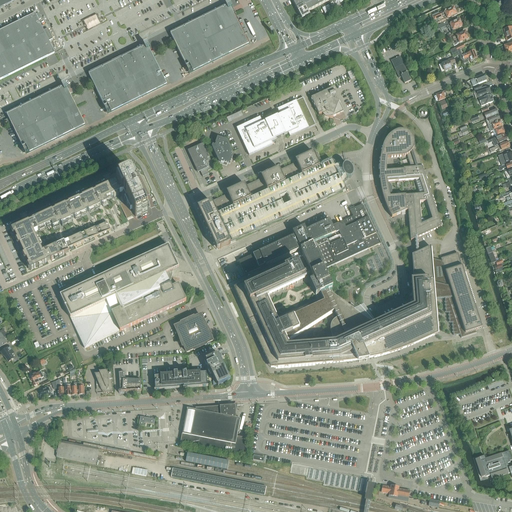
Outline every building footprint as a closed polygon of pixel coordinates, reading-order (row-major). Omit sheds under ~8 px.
[(329,0),(292,0),(302,19),(310,15),(308,11),(330,0),(329,0)] [(172,38),(167,40),(174,42),(176,46),(187,67),(190,73),(190,74),(203,67),(221,58),(222,58),(223,57),(249,45),(249,44),(234,15),(233,13),(231,9),(230,7),(229,5),(229,6),(227,7),(224,8),(222,9),(219,10),(217,12),(214,13),(212,14),(210,15),(207,16),(205,17),(202,19),(200,20),(197,21),(195,22),(193,23),(190,25),(188,26),(181,29),(177,31),(175,32),(172,34),(171,34),(171,36),(172,38)] [(329,5),(322,8),(325,13),(331,10),(329,5)] [(440,14),(440,13),(432,17),(434,20),(441,17),(446,15),(447,18),(454,15),(454,16),(457,15),(456,14),(457,14),(455,10),(454,8),(449,10),(449,9),(446,10),(447,11),(444,12),(440,14)] [(0,80),(55,53),(49,42),(53,40),(48,30),(44,32),(35,14),(0,31),(0,80)] [(89,20),(84,23),(87,29),(92,26),(93,28),(96,27),(95,25),(100,22),(97,16),(92,19),(91,17),(88,18),(89,20)] [(447,22),(436,27),(437,30),(446,26),(447,29),(449,28),(450,32),(454,30),(455,31),(457,29),(462,26),(463,25),(461,23),(460,22),(461,22),(459,20),(455,22),(454,21),(452,23),(449,25),(447,22)] [(465,32),(453,38),(454,41),(455,40),(457,44),(469,38),(467,35),(466,35),(465,32)] [(90,78),(86,80),(93,83),(95,86),(102,101),(105,108),(108,114),(117,110),(127,105),(128,104),(137,100),(142,97),(147,95),(148,94),(167,85),(164,79),(153,57),(151,54),(149,49),(149,48),(147,46),(146,47),(143,48),(141,49),(138,50),(136,51),(134,53),(131,54),(129,55),(128,55),(126,56),(124,57),(122,59),(119,60),(117,61),(114,62),(112,63),(109,65),(107,66),(105,67),(102,68),(100,69),(97,71),(95,72),(92,73),(90,74),(89,75),(90,77),(90,78)] [(456,48),(450,50),(452,55),(455,53),(456,56),(459,55),(459,53),(458,52),(458,51),(457,51),(456,48)] [(474,51),(460,56),(461,61),(462,60),(464,64),(468,62),(467,59),(469,59),(470,61),(477,59),(474,51)] [(400,57),(391,61),(399,78),(402,77),(405,84),(411,81),(408,75),(409,75),(407,71),(400,57)] [(442,64),(439,65),(442,72),(444,71),(445,71),(446,72),(448,71),(448,70),(452,69),(450,65),(456,63),(455,60),(454,58),(450,59),(448,60),(448,61),(442,64)] [(471,81),(473,86),(487,81),(485,75),(471,81)] [(9,118),(11,123),(23,148),(26,154),(33,151),(45,145),(46,145),(55,140),(60,138),(66,135),(67,135),(85,125),(82,119),(71,98),(70,94),(67,89),(66,86),(46,96),(7,115),(8,117),(9,118)] [(481,86),(475,89),(476,92),(477,92),(480,98),(487,95),(487,94),(491,93),(489,87),(482,89),(481,86)] [(323,113),(323,114),(324,115),(325,116),(326,117),(327,117),(328,118),(329,118),(330,118),(331,118),(332,118),(333,117),(344,112),(339,101),(334,99),(333,96),(336,94),(333,88),(312,98),(319,115),(323,113)] [(443,92),(436,94),(436,95),(438,100),(439,101),(446,98),(445,97),(443,92)] [(492,95),(479,100),(481,106),(494,102),(492,95)] [(304,97),(278,110),(280,115),(276,117),(276,118),(267,122),(267,121),(262,123),(260,118),(237,129),(249,156),(273,145),(271,142),(276,139),(275,138),(284,134),(284,135),(289,133),(290,137),(316,125),(304,97)] [(488,112),(485,113),(487,120),(492,118),(499,115),(497,109),(488,112)] [(241,111),(227,118),(229,122),(243,116),(241,111)] [(487,120),(486,121),(488,125),(490,124),(501,120),(499,115),(492,118),(487,120)] [(501,121),(486,127),(487,129),(493,127),(495,130),(503,127),(503,126),(503,125),(503,124),(502,124),(501,121)] [(504,128),(503,128),(503,127),(493,131),(495,137),(497,136),(498,136),(505,133),(504,131),(505,129),(504,128)] [(382,148),(382,150),(381,153),(381,156),(380,158),(380,160),(380,162),(380,165),(379,168),(379,170),(379,172),(379,174),(380,176),(380,178),(380,182),(380,184),(381,186),(381,190),(382,193),(383,195),(383,197),(384,199),(384,201),(386,204),(386,206),(387,208),(388,210),(390,214),(391,216),(392,218),(408,210),(411,241),(414,239),(415,239),(418,237),(433,231),(442,226),(414,139),(413,138),(412,136),(412,135),(411,135),(410,134),(409,133),(409,132),(408,132),(407,132),(406,131),(405,131),(404,130),(403,130),(402,130),(401,130),(400,130),(399,130),(398,130),(397,131),(396,131),(395,132),(394,132),(393,133),(391,134),(390,135),(389,136),(388,138),(387,139),(386,140),(385,142),(384,143),(383,145),(383,146),(382,148)] [(492,140),(488,142),(489,144),(493,142),(495,147),(498,145),(505,143),(504,141),(508,140),(508,139),(508,137),(507,137),(506,137),(505,134),(492,140)] [(213,145),(212,147),(219,162),(221,163),(221,164),(227,166),(227,164),(230,164),(234,155),(227,141),(218,137),(215,144),(216,144),(215,146),(213,145)] [(508,142),(490,150),(491,153),(495,151),(495,150),(499,149),(500,151),(502,150),(502,151),(511,147),(510,147),(511,146),(510,144),(509,144),(508,142)] [(196,147),(188,151),(197,170),(198,173),(200,172),(203,177),(209,174),(208,171),(214,168),(203,144),(196,147)] [(511,151),(503,155),(499,156),(502,167),(511,163),(511,151)] [(286,168),(291,179),(302,175),(323,165),(318,155),(319,155),(318,154),(318,155),(318,153),(316,154),(314,155),(313,152),(295,161),(296,163),(295,164),(294,164),(290,166),(290,165),(290,166),(286,168),(286,167),(286,168)] [(332,161),(219,213),(217,214),(231,243),(232,243),(346,191),(343,185),(345,184),(347,178),(348,178),(349,178),(350,178),(351,178),(351,177),(352,177),(353,176),(353,175),(353,174),(353,173),(353,172),(353,171),(353,170),(352,170),(352,169),(351,168),(351,167),(350,167),(350,166),(349,166),(348,165),(347,165),(346,165),(345,165),(344,166),(343,167),(343,168),(342,169),(339,167),(337,166),(335,167),(334,166),(333,163),(332,161)] [(499,168),(499,169),(499,171),(501,171),(502,170),(503,169),(507,167),(508,171),(511,169),(511,163),(502,167),(500,167),(499,168)] [(286,168),(282,170),(282,169),(281,170),(280,170),(279,168),(261,176),(262,179),(260,179),(260,180),(256,182),(256,181),(256,182),(261,193),(267,190),(285,182),(291,179),(286,168)] [(20,225),(12,229),(13,229),(15,234),(17,239),(19,244),(20,244),(22,249),(24,254),(26,259),(28,264),(29,264),(31,269),(38,266),(48,262),(47,261),(50,260),(51,260),(58,257),(65,253),(69,252),(68,250),(75,246),(82,243),(89,240),(92,238),(96,237),(99,235),(103,234),(103,233),(107,232),(110,230),(107,222),(99,226),(92,229),(85,232),(78,235),(71,239),(64,242),(61,243),(54,247),(46,250),(43,251),(43,252),(43,251),(40,246),(38,241),(36,236),(34,232),(37,230),(44,227),(51,224),(53,228),(59,225),(59,224),(61,223),(62,224),(67,222),(67,221),(72,219),(72,218),(75,217),(75,218),(80,215),(81,215),(86,213),(86,212),(88,211),(89,211),(94,209),(99,207),(100,206),(99,206),(102,205),(108,203),(106,199),(113,195),(120,192),(124,191),(127,198),(125,199),(130,210),(132,209),(135,215),(136,217),(137,217),(136,217),(141,214),(142,214),(147,212),(148,212),(147,210),(139,192),(138,190),(136,186),(135,185),(135,184),(135,183),(134,183),(133,181),(134,180),(133,180),(131,176),(130,174),(124,177),(119,180),(116,182),(115,181),(101,188),(95,190),(96,191),(93,192),(87,194),(82,197),(80,198),(79,198),(74,200),(68,203),(68,204),(66,205),(66,204),(60,207),(55,209),(55,210),(52,211),(52,210),(46,213),(32,220),(29,222),(29,221),(20,225)] [(510,183),(503,185),(504,187),(511,184),(511,178),(508,180),(510,183)] [(246,186),(244,184),(227,192),(228,195),(226,195),(222,197),(221,197),(217,199),(213,201),(211,202),(216,214),(217,214),(233,206),(251,198),(261,193),(256,182),(252,183),(251,183),(251,184),(247,185),(247,186),(246,186)] [(511,191),(502,196),(503,198),(510,195),(511,199),(511,191)] [(229,245),(217,219),(218,218),(219,218),(217,214),(216,214),(211,202),(209,203),(208,203),(207,204),(206,204),(197,208),(217,250),(229,245)] [(306,261),(307,265),(309,268),(302,272),(296,260),(294,260),(294,261),(234,288),(249,321),(252,320),(274,368),(284,367),(285,367),(315,365),(329,364),(336,363),(343,362),(347,362),(350,362),(353,361),(357,361),(364,360),(367,359),(369,359),(371,358),(373,358),(374,358),(378,357),(381,356),(384,355),(388,354),(391,353),(394,352),(398,351),(401,350),(404,349),(408,347),(411,346),(414,345),(417,344),(421,342),(438,334),(435,300),(435,299),(445,299),(445,300),(446,310),(446,313),(449,313),(449,320),(450,323),(452,323),(453,332),(453,336),(460,335),(461,338),(477,333),(476,330),(482,328),(458,253),(449,256),(441,259),(442,261),(435,259),(435,257),(435,255),(436,253),(436,251),(436,248),(436,246),(435,244),(435,242),(435,239),(434,237),(434,235),(433,233),(433,231),(418,237),(415,239),(414,239),(415,254),(412,256),(412,258),(415,295),(416,308),(379,326),(378,325),(366,317),(366,316),(366,315),(366,314),(365,313),(364,313),(363,313),(362,313),(362,314),(328,290),(333,288),(326,274),(324,270),(368,249),(380,244),(376,234),(370,222),(368,218),(362,205),(355,208),(354,206),(352,207),(353,209),(350,210),(354,219),(352,220),(351,217),(332,226),(329,220),(306,230),(304,227),(292,232),(294,236),(239,261),(245,275),(300,249),(304,257),(301,259),(302,262),(306,261)] [(466,232),(461,234),(463,243),(469,242),(466,232)] [(98,278),(88,282),(60,296),(84,348),(120,330),(120,331),(186,301),(179,284),(172,287),(170,284),(172,277),(173,271),(179,268),(168,246),(163,248),(161,249),(109,271),(97,277),(98,278)] [(351,278),(368,271),(364,260),(356,263),(357,267),(355,268),(356,271),(350,273),(351,278)] [(194,318),(193,317),(181,323),(182,324),(175,327),(178,334),(182,346),(183,346),(184,346),(184,348),(185,349),(187,353),(190,351),(192,351),(194,350),(194,351),(194,350),(206,345),(206,344),(213,341),(209,334),(210,334),(204,322),(201,315),(194,318)] [(4,356),(9,363),(11,361),(11,362),(12,361),(12,360),(14,359),(11,355),(14,353),(10,347),(1,353),(4,357),(4,356)] [(213,386),(217,384),(218,386),(219,386),(218,385),(230,380),(218,353),(218,354),(207,360),(206,359),(208,364),(206,365),(208,369),(210,368),(213,374),(213,386)] [(32,378),(34,382),(35,384),(36,385),(39,384),(40,382),(39,382),(43,381),(41,378),(44,377),(41,371),(36,374),(33,375),(34,377),(32,378)] [(96,378),(97,394),(113,393),(112,373),(107,373),(107,371),(100,372),(100,374),(95,374),(96,378)] [(119,373),(120,390),(120,391),(119,391),(119,392),(118,392),(118,393),(119,393),(119,394),(120,394),(122,394),(125,393),(125,392),(137,391),(137,392),(140,393),(140,391),(142,391),(142,390),(141,390),(141,380),(127,379),(126,380),(125,380),(125,372),(119,373)] [(158,376),(154,377),(155,390),(154,390),(178,388),(180,388),(180,389),(181,389),(182,389),(182,388),(183,388),(185,388),(208,386),(207,386),(206,373),(203,373),(187,374),(186,372),(183,372),(178,373),(174,373),(174,375),(158,376)] [(46,389),(40,391),(41,394),(40,395),(41,397),(42,397),(42,398),(48,396),(48,397),(50,396),(50,395),(51,395),(50,392),(53,391),(51,387),(49,388),(48,387),(46,388),(46,389)] [(180,443),(247,456),(246,438),(237,437),(240,419),(236,418),(235,405),(195,408),(196,410),(187,409),(185,417),(180,443)] [(511,409),(475,421),(481,438),(511,427),(511,409)] [(140,417),(139,426),(144,427),(145,423),(154,425),(155,420),(140,417)] [(511,430),(510,431),(510,433),(510,435),(511,436),(511,438),(511,439),(511,467),(510,469),(508,464),(511,463),(510,461),(511,460),(511,458),(510,452),(486,459),(485,456),(480,458),(476,460),(482,478),(486,476),(487,477),(491,476),(492,480),(511,473),(511,475),(511,430)] [(98,451),(59,444),(57,457),(96,465),(98,451)] [(187,453),(186,462),(227,470),(229,461),(187,453)] [(147,470),(136,468),(135,474),(146,476),(147,470)] [(173,469),(171,478),(265,496),(266,487),(173,469)] [(383,486),(382,493),(390,494),(389,496),(397,497),(397,496),(408,498),(409,491),(399,489),(399,488),(391,486),(391,488),(383,486)] [(430,500),(429,506),(438,508),(439,502),(430,500)]
